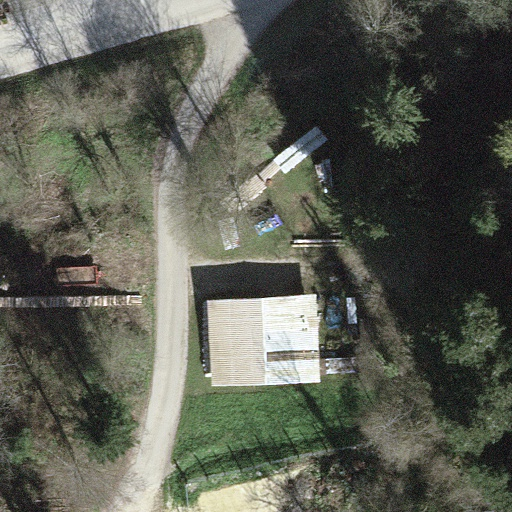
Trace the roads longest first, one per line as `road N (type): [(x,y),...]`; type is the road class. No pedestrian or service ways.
road 1 (track): [(162,25),(178,294),(153,511)]
road 2 (unclassified): [(0,76),(231,0)]
